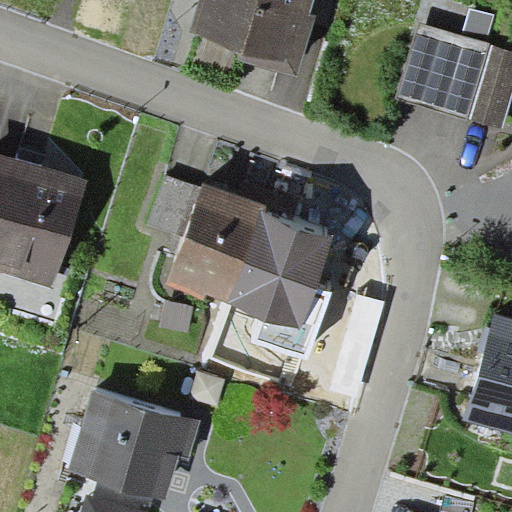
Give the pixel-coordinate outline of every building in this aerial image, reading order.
[(188,0),(178,33),(290,69),(312,0),(188,0)] [(415,26),(396,100),(471,118),(490,45),(415,26)] [(0,159),(0,275),(61,296),(97,192),(0,159)] [(332,237),(191,192),(158,296),(298,341),(332,237)] [(511,316),(497,311),(463,415),(511,431),(511,316)] [(180,426),(81,393),(56,466),(155,500),(180,426)] [(86,495),(82,511),(145,511),(146,509),(86,495)]
